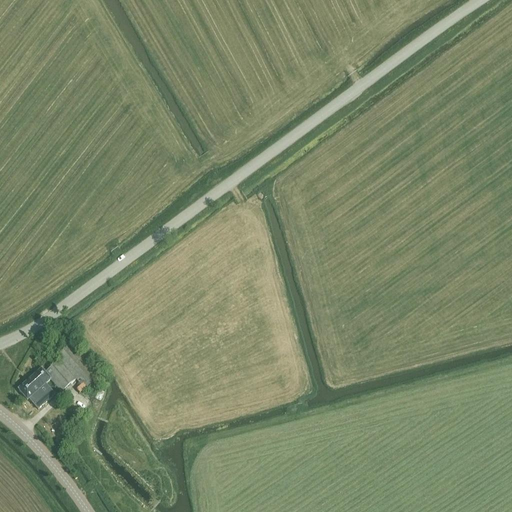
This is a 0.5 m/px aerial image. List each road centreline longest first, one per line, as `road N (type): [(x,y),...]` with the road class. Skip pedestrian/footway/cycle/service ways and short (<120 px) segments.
road 1 (tertiary): [(0,344),(50,316),(480,0)]
road 2 (tertiary): [(88,511),(0,413)]
